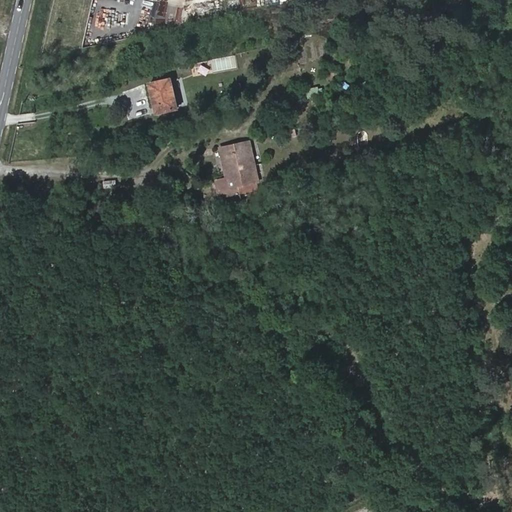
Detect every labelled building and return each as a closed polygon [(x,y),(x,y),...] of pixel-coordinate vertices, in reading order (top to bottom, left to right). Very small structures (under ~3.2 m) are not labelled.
[(173,28),(178,6),(155,1),(151,24),(173,28)] [(156,113),(178,107),(170,78),(148,83),(156,113)] [(317,88),(305,92),(306,98),(319,96),(317,88)] [(313,101),(301,102),(302,112),(314,111),(313,101)] [(243,142),(245,150),(252,149),(250,140),(243,142)] [(220,147),(221,153),(225,153),(228,166),(224,166),(229,187),(258,181),(252,149),(245,150),(243,142),(220,147)] [(489,430),(481,431),(483,446),(491,446),(489,430)] [(472,489),(463,492),(466,501),(476,499),(472,489)]
